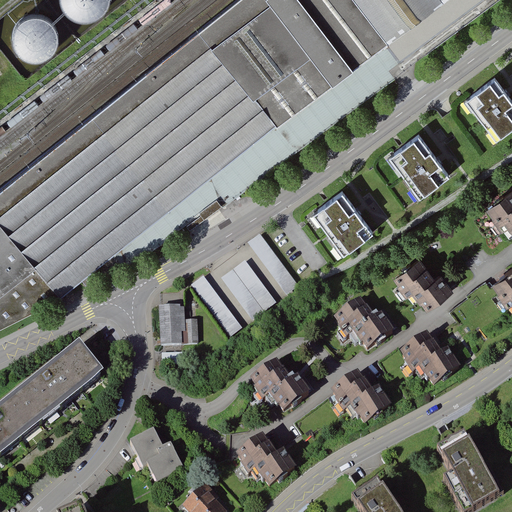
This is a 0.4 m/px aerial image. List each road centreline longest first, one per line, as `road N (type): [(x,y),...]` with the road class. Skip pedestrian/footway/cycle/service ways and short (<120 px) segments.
road 1 (tertiary): [(511,31),(274,206),(125,302)]
road 2 (residential): [(511,257),(343,379),(303,344),(281,351),(194,415)]
road 3 (residential): [(511,366),(324,475),(281,511)]
road 4 (residential): [(136,384),(103,454),(42,511)]
road 5 (tertiary): [(125,302),(100,305),(0,355)]
